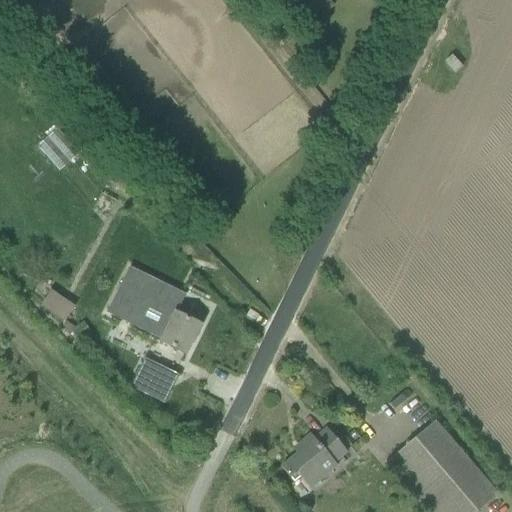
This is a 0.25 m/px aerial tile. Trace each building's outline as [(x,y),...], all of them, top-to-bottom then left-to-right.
[(334,8),(327,0),(279,0),(304,31),(334,8)] [(165,330),(159,342),(187,356),(201,327),(164,308),(172,291),(129,270),(112,306),(165,330)] [(74,308),(51,292),(41,307),(65,323),(74,308)] [(71,332),(79,342),(91,334),(83,323),(71,332)] [(164,405),(179,377),(160,367),(145,396),(164,405)] [(387,371),(387,380),(398,380),(398,371),(387,371)] [(386,464),(409,492),(426,511),(479,511),(497,496),(435,423),(386,464)] [(347,455),(327,429),(314,440),(310,435),(298,446),(302,451),(281,468),(294,484),(301,479),(311,491),(338,467),(336,464),(347,455)]
